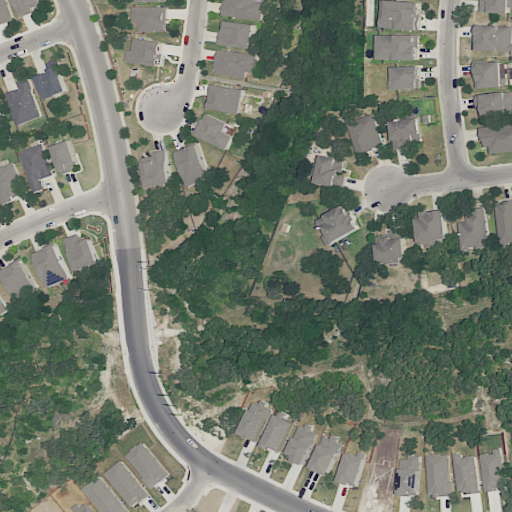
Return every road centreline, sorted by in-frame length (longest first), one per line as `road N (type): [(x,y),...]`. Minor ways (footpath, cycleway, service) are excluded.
road 1 (tertiary): [(209,464),(172,431),(154,394),(109,124),(69,0)]
road 2 (residential): [(452,0),(450,77),(463,181)]
road 3 (residential): [(121,195),(0,241)]
road 4 (residential): [(511,175),(388,190)]
